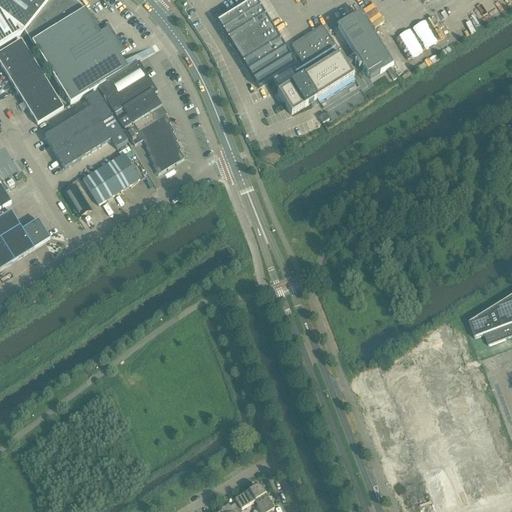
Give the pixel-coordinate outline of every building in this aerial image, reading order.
[(0,0),(0,48),(21,36),(24,32),(49,0),(0,0)] [(70,106),(98,89),(128,71),(120,59),(124,56),(109,31),(105,33),(98,24),(94,20),(86,11),(81,7),(74,2),(71,0),(49,0),(24,32),(70,106)] [(245,7),(217,24),(228,41),(240,61),(258,90),(273,81),(280,92),(277,94),(278,95),(283,103),(289,112),(291,116),(298,112),(310,105),(311,104),(317,101),(319,104),(355,82),(352,78),(353,78),(351,74),(345,65),(339,55),(338,56),(334,48),(335,48),(323,28),(322,29),(292,48),(291,48),(303,67),(293,73),(291,70),(296,67),(285,50),(280,42),(270,26),(255,2),(255,1),(251,3),(245,7)] [(0,55),(0,66),(5,76),(31,59),(21,42),(0,55)] [(5,76),(16,93),(42,76),(31,59),(5,76)] [(128,71),(98,89),(134,148),(143,143),(147,150),(146,150),(150,158),(149,159),(154,167),(152,168),(158,177),(184,161),(179,153),(181,152),(176,144),(177,143),(172,135),(174,134),(169,126),(170,125),(166,117),(167,117),(162,108),(161,108),(154,97),(157,94),(138,64),(128,71)] [(16,93),(26,110),(52,93),(42,76),(16,93)] [(52,93),(26,110),(37,127),(63,111),(52,93)] [(91,111),(44,140),(64,172),(111,143),(116,151),(127,145),(97,95),(86,102),(91,111)] [(329,121),(325,115),(318,119),(322,125),(329,121)] [(124,157),(83,182),(98,208),(139,182),(124,157)] [(0,185),(0,211),(11,205),(5,196),(9,194),(3,184),(0,185)] [(64,194),(63,194),(79,220),(79,219),(90,213),(75,187),(64,194)] [(0,272),(45,245),(50,242),(38,222),(22,232),(11,214),(0,220),(0,272)] [(511,298),(471,324),(469,325),(475,341),(484,337),(488,348),(511,338),(511,298)] [(363,393),(362,393),(378,433),(376,434),(406,511),(511,511),(511,460),(508,451),(506,452),(490,414),(493,413),(462,336),(427,350),(363,392),(363,393)] [(236,505),(230,508),(232,511),(241,511),(255,503),(258,489),(257,489),(256,489),(255,489),(254,490),(234,502),(236,505)] [(259,489),(258,489),(255,503),(260,511),(272,511),(274,511),(262,491),(261,491),(260,490),(259,489)]
